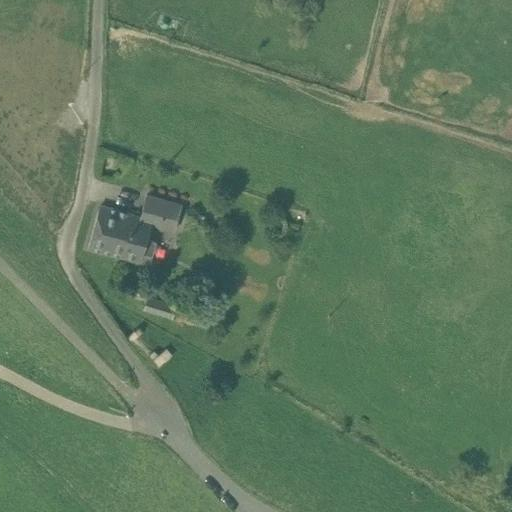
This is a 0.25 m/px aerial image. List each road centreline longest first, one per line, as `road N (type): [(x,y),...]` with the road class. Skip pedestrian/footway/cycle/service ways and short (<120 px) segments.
road 1 (unclassified): [(156,419),(151,391),(71,276),(68,248),(93,127),(96,0)]
road 2 (track): [(239,500),(0,259)]
